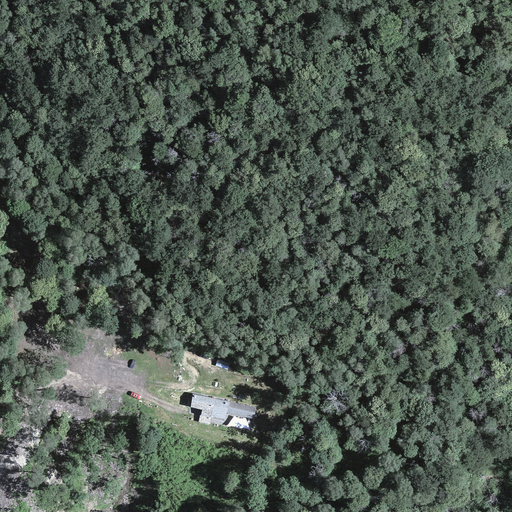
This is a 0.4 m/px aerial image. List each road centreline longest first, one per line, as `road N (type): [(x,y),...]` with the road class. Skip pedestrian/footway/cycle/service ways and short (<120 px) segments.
road 1 (track): [(511,7),(444,26),(244,0)]
road 2 (track): [(0,350),(24,407),(61,385),(109,388)]
road 3 (track): [(109,388),(186,429),(243,443)]
